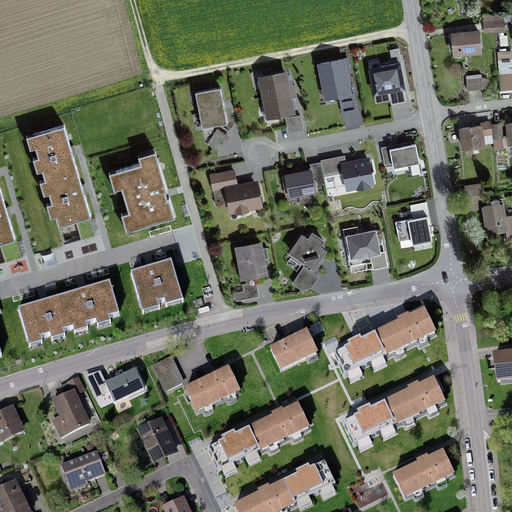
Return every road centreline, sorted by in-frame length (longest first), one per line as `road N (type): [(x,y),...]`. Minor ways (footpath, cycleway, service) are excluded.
road 1 (residential): [(0,387),(200,326),(453,279)]
road 2 (track): [(129,0),(223,321)]
road 3 (track): [(413,29),(154,78)]
road 4 (tertiary): [(485,511),(453,279)]
road 5 (residential): [(430,117),(256,151)]
road 6 (tertiary): [(453,279),(430,117)]
road 7 (residential): [(85,511),(179,467),(189,470),(209,511)]
